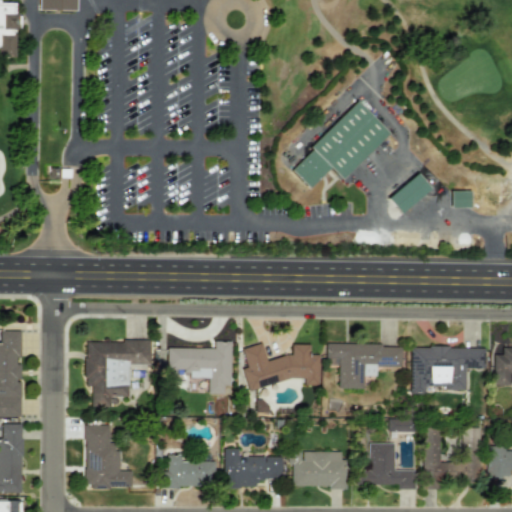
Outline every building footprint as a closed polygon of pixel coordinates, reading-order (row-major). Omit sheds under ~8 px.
[(78,11),(78,0),(41,0),(41,11),(78,11)] [(17,1),(0,1),(0,57),(19,57),(19,36),(14,36),(14,30),(22,30),(22,15),(17,15),(17,1)] [(339,179),(386,132),(354,101),(287,168),(307,188),(327,167),(339,179)] [(398,213),(427,187),(413,172),(384,198),(398,213)] [(467,190),(448,190),(447,207),(467,207),(467,190)] [(0,416),(17,416),(18,379),(16,379),(17,357),(18,357),(18,330),(0,330),(0,416)] [(82,341),(82,386),(88,386),(88,406),(108,406),(108,396),(125,396),(125,364),(147,364),(147,341),(82,341)] [(164,347),(164,369),(187,370),(187,377),(205,378),(205,393),(220,393),(220,385),(228,385),(228,341),(211,341),(211,348),(164,347)] [(245,390),(291,378),(300,378),(302,385),(316,385),(316,354),(307,354),(308,344),(289,343),(288,353),(264,360),(259,342),(239,348),(244,367),(239,368),(245,390)] [(398,366),(399,344),(324,343),(324,365),(335,365),(335,388),(361,388),(361,375),(373,376),(373,366),(398,366)] [(482,347),(407,346),(407,393),(423,393),(423,385),(442,385),(442,389),(462,390),(463,368),(482,368),(482,347)] [(511,347),(499,347),(499,354),(490,354),(490,384),(511,384),(511,347)] [(0,492),(18,492),(18,423),(0,423),(0,492)] [(106,424),(81,424),(80,487),(128,488),(128,470),(115,470),(115,443),(106,443),(106,424)] [(418,488),(436,488),(436,482),(475,482),(476,427),(457,427),(456,462),(436,462),(436,425),(419,425),(418,488)] [(390,443),(366,443),(366,470),(354,470),(354,484),(395,484),(395,489),(410,489),(410,470),(390,470),(390,443)] [(482,477),(506,477),(506,469),(511,469),(511,448),(500,448),(500,446),(482,446),(482,477)] [(279,478),(279,456),(235,456),(235,448),(220,448),(220,487),(254,487),(254,478),(279,478)] [(342,451),(288,451),(287,486),(341,487),(342,451)] [(212,460),(178,460),(178,454),(160,454),(160,486),(211,486),(212,460)] [(0,511),(17,511),(17,500),(0,501),(0,511)]
